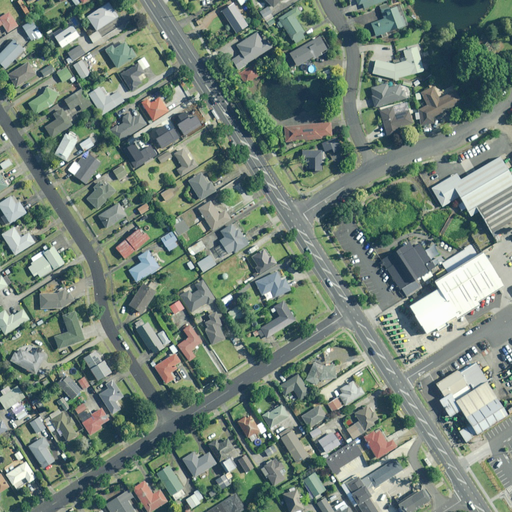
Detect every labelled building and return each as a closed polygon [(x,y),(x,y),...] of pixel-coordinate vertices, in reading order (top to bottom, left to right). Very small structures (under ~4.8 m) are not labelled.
[(21,0),(16,0),(15,1),(26,19),(31,16),(21,0)] [(84,15),(94,29),(116,14),(107,0),(84,15)] [(354,0),(356,5),(360,3),(362,8),(383,0),(354,0)] [(232,3),(219,11),(233,34),(246,26),(234,7),(237,5),(235,1),(232,3)] [(369,22),(373,36),(380,34),(381,38),(386,37),(385,32),(406,26),(399,4),(387,7),(386,3),(378,5),(382,18),(369,22)] [(272,13),(267,6),(258,13),(262,19),(272,13)] [(278,29),(281,26),(290,41),(291,40),(293,44),(303,37),(300,33),(303,31),(294,18),(300,13),(295,6),(276,18),(278,21),(275,24),(278,29)] [(0,24),(5,33),(17,25),(7,10),(0,14),(0,24)] [(271,18),(265,22),(268,26),(274,22),(271,18)] [(36,38),(40,36),(31,20),(21,25),(29,40),(36,36),(36,38)] [(68,22),(51,33),(60,46),(77,35),(68,22)] [(96,31),(87,35),(91,43),(100,38),(96,31)] [(229,59),(236,69),(271,46),(265,38),(261,41),(255,32),(235,45),(240,53),(229,59)] [(320,35),(286,53),(294,67),(327,49),(320,35)] [(10,39),(0,49),(0,66),(3,70),(22,50),(10,39)] [(111,44),(103,49),(115,68),(135,56),(129,46),(127,48),(123,41),(113,47),(111,44)] [(79,44),(66,52),(69,56),(65,58),(68,63),(85,53),(79,44)] [(422,71),(416,47),(402,50),(405,61),(392,65),(374,60),(371,73),(393,79),(422,71)] [(142,57),(136,61),(142,70),(148,66),(142,57)] [(81,59),(71,65),(80,78),(89,73),(81,59)] [(27,61),(6,74),(14,88),(36,74),(27,61)] [(136,63),(119,74),(130,91),(136,87),(135,86),(140,83),(136,77),(142,73),(136,63)] [(49,64),(38,71),(42,78),(53,71),(49,64)] [(251,64),(237,73),(245,85),(258,76),(251,64)] [(64,66),(55,72),(61,83),(71,76),(64,66)] [(370,95),(374,107),(405,98),(402,91),(400,91),(398,84),(387,87),(386,82),(370,87),(372,95),(370,95)] [(99,85),(86,93),(100,115),(122,101),(115,90),(106,95),(99,85)] [(41,93),(26,102),(34,114),(50,104),(56,93),(44,87),(41,93)] [(426,106),(416,109),(417,113),(414,113),(414,118),(418,118),(419,126),(433,124),(432,118),(463,103),(456,91),(438,100),(432,87),(419,93),(426,106)] [(80,88),(61,100),(68,110),(76,105),(80,111),(90,104),(80,88)] [(145,98),(139,102),(151,121),(166,111),(158,97),(148,103),(145,98)] [(391,106),(378,110),(386,138),(399,135),(397,127),(412,123),(408,109),(393,113),(391,106)] [(43,125),(49,137),(71,125),(61,108),(51,113),(54,119),(43,125)] [(108,130),(116,142),(145,124),(138,113),(131,118),(127,112),(119,117),(122,121),(108,130)] [(147,134),(159,152),(186,135),(181,127),(178,129),(171,119),(166,122),(163,118),(155,123),(157,127),(147,134)] [(329,122),(283,126),(285,142),(331,138),(329,122)] [(76,139),(63,133),(52,154),(65,160),(76,139)] [(336,136),(320,143),(323,151),(329,149),(331,153),(341,148),(336,136)] [(175,169),(180,175),(196,165),(192,158),(189,159),(181,148),(172,154),(180,166),(175,169)] [(320,150),(299,149),(299,156),(308,157),(308,168),(311,168),(311,170),(320,171),(320,150)] [(167,150),(156,157),(161,163),(171,156),(167,150)] [(84,183),(99,162),(87,154),(84,158),(80,155),(75,162),(73,161),(66,171),(84,183)] [(453,173),(427,187),(437,205),(454,196),(463,212),(473,207),(486,231),(511,216),(511,183),(496,155),(456,178),(453,173)] [(120,164),(111,170),(117,180),(126,174),(120,164)] [(151,172),(147,174),(150,180),(155,177),(151,172)] [(199,172),(186,180),(199,200),(214,190),(208,181),(206,182),(199,172)] [(93,189),(84,198),(96,209),(114,190),(106,182),(103,185),(98,180),(91,187),(93,189)] [(168,187),(159,193),(164,201),(173,195),(168,187)] [(11,194),(0,200),(0,212),(2,215),(0,216),(0,219),(3,225),(23,214),(11,194)] [(209,200),(197,208),(211,231),(230,219),(222,205),(215,209),(209,200)] [(145,202),(136,209),(140,215),(149,209),(145,202)] [(117,203),(96,215),(104,227),(124,215),(117,203)] [(180,216),(169,223),(177,236),(188,229),(180,216)] [(230,223),(219,231),(223,237),(218,240),(220,244),(214,248),(220,258),(231,251),(233,253),(247,244),(236,227),(234,229),(230,223)] [(12,226),(0,233),(0,236),(13,256),(33,242),(26,232),(19,236),(12,226)] [(135,229),(113,247),(123,259),(148,237),(141,229),(138,232),(135,229)] [(171,231),(159,238),(167,251),(178,245),(171,231)] [(199,239),(188,246),(192,253),(203,246),(199,239)] [(424,270),(407,241),(376,260),(393,289),(424,270)] [(50,244),(39,252),(30,258),(31,261),(29,262),(30,264),(26,266),(32,276),(36,274),(38,278),(51,269),(62,262),(50,244)] [(253,270),(256,274),(275,262),(265,247),(250,256),(257,267),(253,270)] [(126,270),(134,282),(157,267),(146,249),(135,256),(139,262),(126,270)] [(499,284),(479,249),(430,278),(435,287),(403,306),(420,335),(476,302),(474,299),(499,284)] [(209,254),(195,263),(201,274),(215,265),(209,254)] [(189,260),(185,263),(189,270),(194,267),(189,260)] [(277,271),(254,281),(260,295),(269,291),(272,298),(289,291),(284,278),(281,279),(277,271)] [(240,277),(231,281),(234,286),(242,283),(240,277)] [(214,300),(201,278),(193,283),(196,289),(190,293),(188,289),(178,295),(189,313),(205,304),(206,305),(214,300)] [(140,282),(126,305),(139,313),(153,291),(140,282)] [(37,293),(37,308),(60,308),(73,300),(67,292),(64,294),(61,289),(55,293),(37,293)] [(178,299),(167,306),(172,314),(183,307),(178,299)] [(262,335),(265,338),(294,320),(282,301),(269,309),(271,313),(274,311),(277,316),(251,333),(253,336),(256,334),(258,337),(262,335)] [(238,306),(227,312),(234,324),(244,317),(238,306)] [(0,330),(2,334),(27,320),(21,310),(11,315),(10,314),(7,316),(3,309),(0,310),(0,330)] [(73,311),(60,316),(64,327),(61,328),(63,332),(52,336),(56,348),(82,340),(73,311)] [(206,328),(202,330),(209,345),(222,339),(216,327),(220,325),(214,312),(207,316),(208,320),(203,322),(206,328)] [(145,322),(134,329),(147,349),(149,349),(152,353),(161,347),(145,322)] [(186,336),(175,345),(187,361),(193,356),(189,350),(200,342),(187,324),(180,329),(186,336)] [(229,327),(222,331),(226,339),(233,335),(229,327)] [(161,330),(155,334),(163,346),(170,342),(161,330)] [(15,353),(12,352),(8,361),(34,373),(44,353),(33,348),(30,353),(18,348),(15,353)] [(95,349),(80,358),(95,381),(109,372),(95,349)] [(154,360),(149,364),(164,384),(173,378),(169,373),(175,368),(174,366),(179,362),(172,353),(157,364),(154,360)] [(321,364),(312,360),(304,379),(315,384),(317,379),(335,377),(333,363),(321,364)] [(455,371),(453,368),(430,383),(439,397),(462,382),(478,373),(471,362),(455,371)] [(17,372),(13,375),(17,381),(21,378),(17,372)] [(295,373),(277,386),(283,396),(291,390),(298,400),(309,393),(295,373)] [(66,374),(56,383),(69,399),(80,390),(66,374)] [(83,376),(76,380),(82,390),(89,386),(83,376)] [(101,383),(98,379),(91,385),(93,389),(101,383)] [(105,388),(96,394),(109,414),(121,406),(116,400),(122,396),(110,379),(103,384),(105,388)] [(340,392),(337,394),(344,405),(363,392),(359,386),(356,388),(351,379),(347,382),(346,380),(339,385),(340,387),(338,388),(340,392)] [(483,379),(451,399),(457,409),(472,433),(504,414),(483,379)] [(466,389),(462,382),(439,397),(435,399),(445,416),(456,409),(450,399),(466,389)] [(0,390),(0,393),(1,395),(0,395),(0,403),(4,409),(23,395),(15,385),(9,389),(7,386),(0,390)] [(63,395),(55,401),(57,404),(58,403),(63,410),(68,407),(64,401),(66,400),(63,395)] [(335,397),(326,403),(331,412),(341,406),(335,397)] [(278,402),(260,415),(269,428),(269,427),(270,429),(274,426),(274,425),(288,416),(278,402)] [(86,408),(82,403),(73,409),(77,415),(86,408)] [(318,404),(300,416),(308,428),(326,417),(318,404)] [(357,420),(345,429),(352,439),(375,422),(373,419),(376,417),(372,411),(370,412),(365,405),(353,414),(357,420)] [(24,408),(14,414),(18,420),(27,413),(24,408)] [(50,432),(54,429),(59,436),(61,435),(66,442),(76,435),(70,425),(73,423),(69,417),(66,419),(58,408),(47,415),(48,416),(42,420),(50,432)] [(89,416),(79,423),(88,435),(99,427),(98,426),(107,420),(98,408),(88,415),(89,416)] [(244,416),(235,421),(246,438),(252,434),(253,435),(258,432),(259,433),(265,430),(260,422),(255,425),(249,415),(245,418),(244,416)] [(37,416),(28,422),(35,433),(44,427),(37,416)] [(317,427),(308,433),(312,439),(321,433),(317,427)] [(372,430),(362,436),(375,458),(395,446),(391,439),(385,442),(378,429),(373,432),(372,430)] [(292,430),(279,437),(294,463),(307,456),(292,430)] [(329,431),(316,440),(325,452),(338,443),(329,431)] [(47,446),(41,437),(26,446),(40,469),(54,460),(46,447),(47,446)] [(214,438),(205,444),(217,462),(225,456),(223,453),(232,447),(226,438),(218,443),(214,438)] [(363,453),(355,439),(324,458),(335,475),(342,470),(340,468),(363,453)] [(276,450),(272,444),(263,450),(267,457),(276,450)] [(21,457),(16,450),(12,453),(17,460),(21,457)] [(193,450),(180,458),(192,477),(215,463),(207,451),(197,457),(193,450)] [(243,454),(236,459),(244,472),(252,467),(243,454)] [(225,457),(217,463),(224,473),(232,467),(225,457)] [(350,491),(348,492),(360,511),(378,511),(366,491),(401,469),(394,457),(359,479),(357,475),(345,483),(350,491)] [(258,468),(264,477),(266,476),(272,486),(284,479),(278,470),(283,467),(278,459),(275,461),(274,458),(258,468)] [(25,482),(33,478),(23,462),(4,474),(10,484),(22,477),(25,482)] [(167,464),(154,473),(168,495),(170,494),(174,500),(183,494),(180,488),(181,487),(167,464)] [(223,474),(230,484),(235,480),(229,470),(223,474)] [(313,472),(301,479),(313,497),(324,489),(313,472)] [(229,484),(223,474),(213,479),(220,489),(229,484)] [(144,480),(131,488),(145,511),(149,511),(166,501),(158,490),(152,493),(144,480)] [(211,488),(206,491),(210,498),(215,494),(211,488)] [(419,488),(394,503),(399,511),(407,511),(426,500),(419,488)] [(127,489),(104,504),(113,511),(133,511),(126,500),(132,497),(127,489)] [(193,493),(184,499),(191,509),(200,502),(198,500),(203,497),(197,489),(192,492),(193,493)] [(302,508),(295,489),(282,494),(288,511),(300,511),(299,509),(302,508)] [(237,511),(244,507),(235,492),(204,511),(237,511)] [(324,497),(314,503),(320,511),(329,511),(333,510),(324,497)] [(337,507),(339,510),(336,511),(349,511),(348,509),(343,503),(337,507)]
